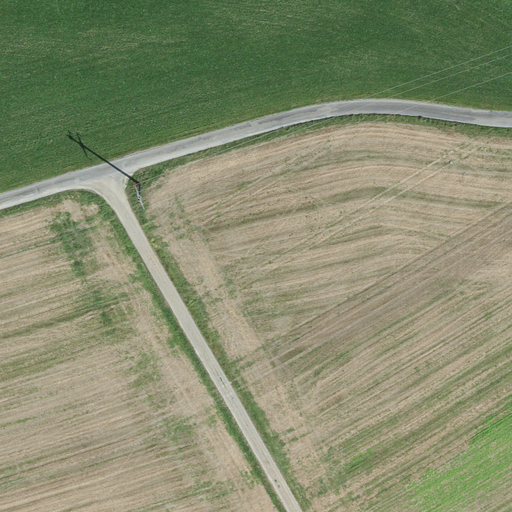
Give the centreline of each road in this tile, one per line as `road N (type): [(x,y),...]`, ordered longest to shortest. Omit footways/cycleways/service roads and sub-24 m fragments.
road 1 (track): [(511,124),(417,105),(332,110),(0,203)]
road 2 (track): [(104,172),(296,511)]
